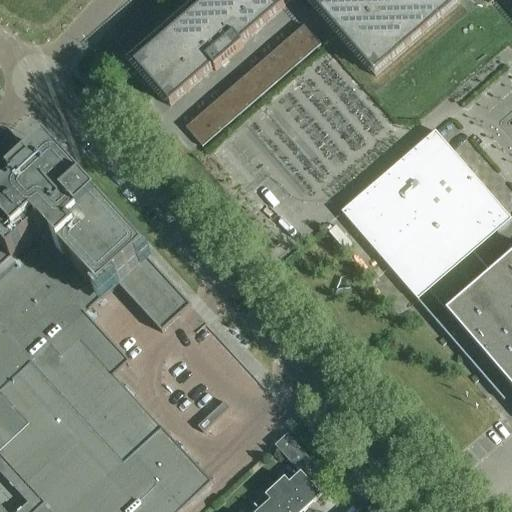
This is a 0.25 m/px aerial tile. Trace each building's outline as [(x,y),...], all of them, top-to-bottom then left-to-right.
[(212,0),(134,67),(170,109),(214,71),(215,73),(244,49),(242,47),(285,10),(277,0),(212,0)] [(323,0),(314,8),(375,79),(460,6),(455,0),(323,0)] [(304,28),(295,36),(312,55),(321,47),(304,28)] [(295,36),(286,44),(303,63),(312,55),(295,36)] [(286,44),(277,52),(294,71),(303,63),(286,44)] [(277,52),(268,59),(284,79),(294,71),(277,52)] [(268,59),(259,67),(275,86),(284,79),(268,59)] [(259,67),(250,75),(266,94),(275,86),(259,67)] [(250,75),(241,83),(257,102),(266,94),(250,75)] [(241,83),(231,91),(248,110),(257,102),(241,83)] [(231,91),(222,99),(239,118),(248,110),(231,91)] [(222,99),(213,107),(230,126),(239,118),(222,99)] [(213,107),(204,115),(221,134),(230,126),(213,107)] [(204,115),(195,123),(212,142),(221,134),(204,115)] [(212,142),(195,123),(186,131),(202,150),(212,142)] [(511,258),(492,276),(474,256),(511,222),(436,134),(342,215),(418,304),(429,294),(447,315),(436,324),(494,392),(505,382),(511,390),(511,258)] [(50,155),(15,187),(13,185),(0,196),(0,511),(183,511),(190,506),(210,488),(212,486),(114,380),(130,366),(130,365),(96,329),(86,318),(118,288),(162,336),(191,309),(67,174),(50,155)] [(230,411),(224,405),(197,430),(203,436),(230,411)] [(295,470),(276,488),(298,511),(306,511),(323,497),(313,485),(323,476),(287,437),(275,448),(295,470)] [(298,511),(276,488),(255,507),(260,511),(298,511)] [(380,511),(372,503),(362,511),(380,511)]
